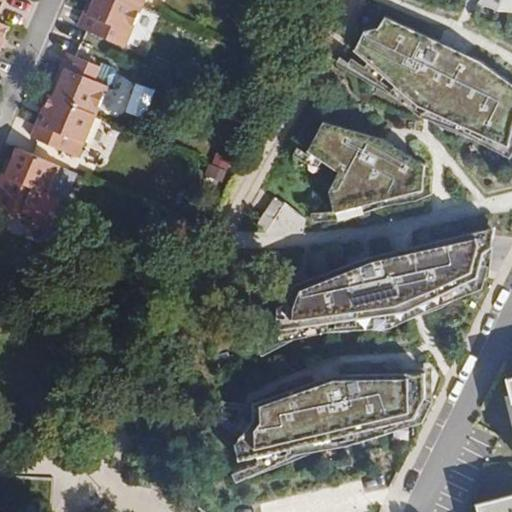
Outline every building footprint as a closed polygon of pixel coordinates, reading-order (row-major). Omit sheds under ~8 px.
[(130,34),(142,6),(127,0),(95,0),(89,15),(85,14),(79,29),(110,42),(116,28),(130,34)] [(511,107),(511,80),(469,50),(380,8),(373,20),(360,21),(349,43),(413,98),(504,139),(511,107)] [(0,49),(9,28),(9,27),(0,23),(0,49)] [(95,118),(107,89),(93,83),(99,68),(68,55),(61,70),(66,72),(54,100),(95,118)] [(84,144),(95,118),(54,100),(49,99),(32,139),(63,153),(70,138),(84,144)] [(378,128),(319,111),(303,141),(330,161),(323,186),(330,207),(421,185),(423,156),(378,128)] [(47,195),(59,168),(17,151),(5,179),(2,178),(0,183),(0,192),(28,205),(34,191),(47,195)] [(208,176),(225,181),(233,156),(215,151),(208,176)] [(487,243),(489,222),(356,252),(285,279),(281,296),(270,303),(268,325),(399,307),(472,273),(479,248),(487,243)] [(420,393),(418,371),(327,370),(245,399),(245,416),(227,436),(231,456),(407,416),(420,393)] [(511,511),(511,495),(476,505),(477,511),(511,511)]
